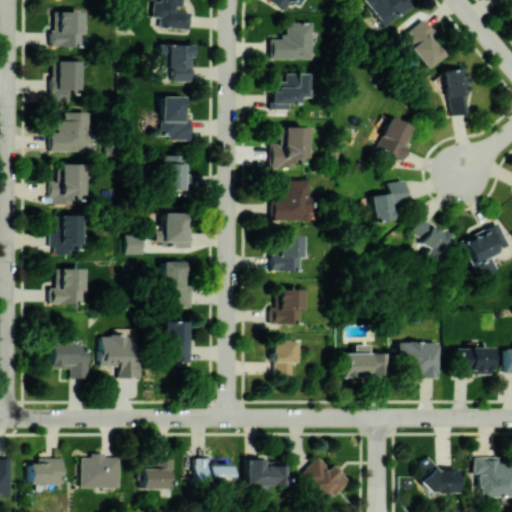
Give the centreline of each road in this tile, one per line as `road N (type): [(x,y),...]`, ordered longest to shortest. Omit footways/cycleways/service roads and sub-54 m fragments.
road 1 (residential): [(8,418),(9,0)]
road 2 (residential): [(229,417),(231,0)]
road 3 (residential): [(511,417),(379,417)]
road 4 (residential): [(124,418),(0,418)]
